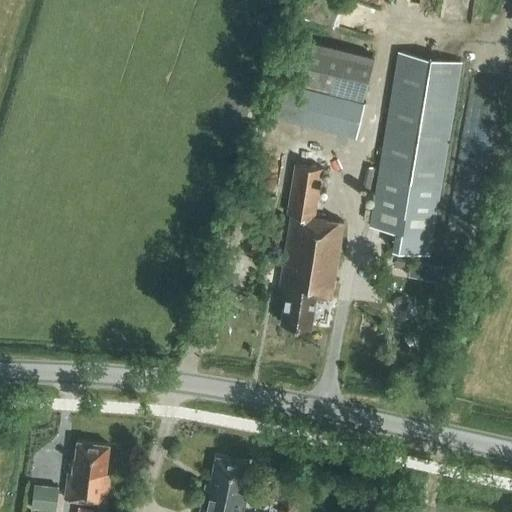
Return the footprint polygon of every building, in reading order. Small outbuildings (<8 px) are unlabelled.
[(342,0),(336,19),(356,26),(364,3),(355,0),(342,0)] [(363,96),(373,56),(293,36),(283,77),(363,96)] [(430,255),(433,235),(461,61),(398,51),(371,225),(395,229),(392,248),(430,255)] [(356,132),(363,102),(277,81),(270,111),(356,132)] [(331,297),(343,220),(315,215),(322,168),(295,164),(287,212),(292,213),(279,294),(285,295),(281,321),(311,326),(316,295),(331,297)] [(245,233),(252,203),(235,200),(229,229),(245,233)] [(277,254),(280,232),(259,229),(258,235),(252,234),(249,250),(277,254)] [(105,471),(109,443),(77,439),(75,457),(74,456),(72,471),(68,471),(64,498),(107,503),(110,472),(105,471)] [(243,490),(248,463),(216,457),(211,483),(206,482),(199,511),(242,511),(247,491),(243,490)] [(56,511),(59,485),(34,482),(31,508),(56,511)] [(297,511),(301,501),(280,495),(274,511),(297,511)]
